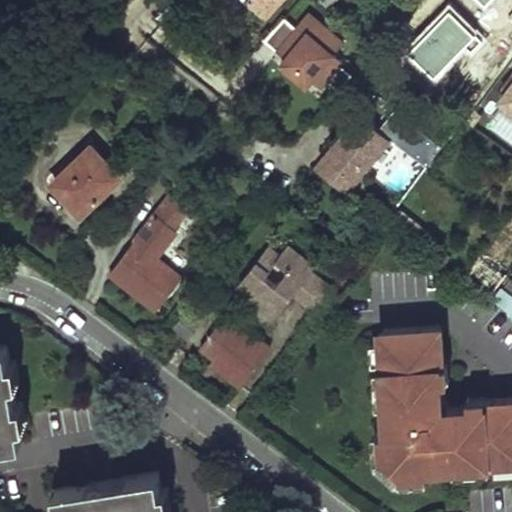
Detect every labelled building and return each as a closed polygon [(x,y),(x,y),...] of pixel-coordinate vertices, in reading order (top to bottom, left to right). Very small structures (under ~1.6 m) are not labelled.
[(245,0),(245,1),(265,19),(281,0),(245,0)] [(486,35),(451,0),(404,48),(434,77),(467,43),(473,49),(486,35)] [(338,44),(305,14),(291,29),(279,18),(263,37),(277,48),(280,45),(287,51),(283,55),(309,77),(318,85),(324,78),(337,89),(348,76),(336,65),(338,62),(329,54),(338,44)] [(309,77),(283,55),(278,60),(304,83),(309,77)] [(511,115),(511,71),(511,72),(495,94),(501,98),(496,104),(511,115)] [(395,109),(379,129),(391,139),(427,168),(443,148),(395,109)] [(358,112),(333,143),(367,170),(391,139),(379,129),(358,112)] [(48,179),(83,216),(129,173),(94,136),(48,179)] [(347,194),(367,170),(333,143),(313,167),(347,194)] [(167,188),(108,275),(160,310),(188,270),(162,252),(194,206),(167,188)] [(430,230),(395,204),(384,218),(419,244),(430,230)] [(273,236),(234,292),(273,319),(289,295),(317,314),(340,282),(273,236)] [(511,294),(498,284),(487,298),(511,316),(511,294)] [(187,335),(201,320),(189,309),(175,324),(187,335)] [(241,387),(274,344),(229,309),(196,352),(241,387)] [(387,360),(440,356),(445,356),(442,318),(380,322),(383,360),(387,360)] [(0,436),(19,433),(4,341),(0,341),(0,436)] [(491,453),(486,395),(486,392),(466,393),(466,397),(443,398),(440,356),(387,360),(388,373),(381,374),(382,389),(388,388),(389,399),(386,399),(388,426),(375,426),(377,450),(382,454),(378,460),(397,476),(402,470),(407,475),(429,474),(428,462),(457,460),(457,456),(467,455),(467,462),(482,461),(482,454),(491,453)] [(511,393),(486,395),(491,453),(491,458),(511,456),(511,393)] [(163,511),(156,469),(53,487),(57,511),(163,511)]
